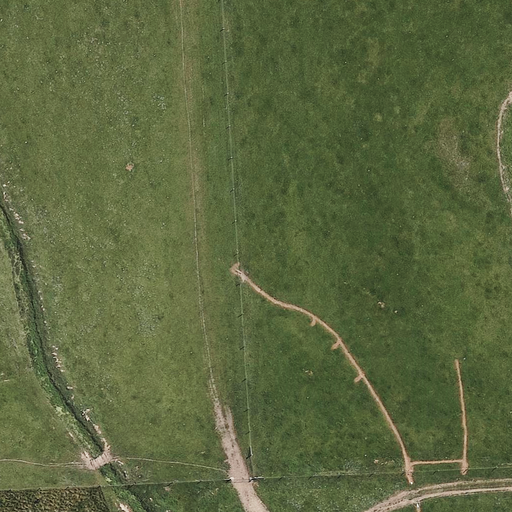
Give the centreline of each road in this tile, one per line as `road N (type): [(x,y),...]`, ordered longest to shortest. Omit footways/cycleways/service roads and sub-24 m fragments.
road 1 (track): [(166,0),(202,362),(236,503),(250,511)]
road 2 (track): [(379,511),(420,491),(511,485)]
